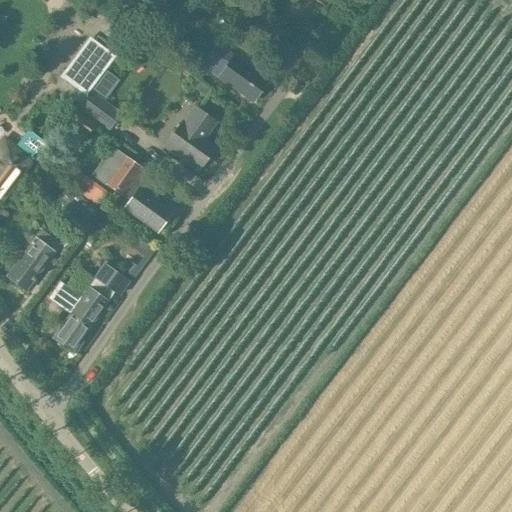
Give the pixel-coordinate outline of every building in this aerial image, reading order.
[(121,34),(109,51),(116,56),(128,38),(121,34)] [(89,38),(60,78),(85,97),(115,58),(89,38)] [(200,65),(219,78),(252,103),(267,83),(233,58),(228,54),(223,60),(212,52),(200,65)] [(78,92),(71,101),(77,106),(85,97),(78,92)] [(85,97),(77,106),(80,108),(80,109),(109,130),(119,114),(91,93),(87,99),(85,97)] [(181,122),(164,147),(198,171),(215,147),(206,140),(216,124),(192,107),(181,122)] [(0,204),(35,158),(37,160),(48,145),(27,130),(11,152),(5,147),(0,153),(0,204)] [(96,176),(107,185),(123,196),(126,199),(121,206),(124,209),(157,233),(172,212),(141,190),(150,176),(142,170),(126,159),(114,150),(96,176)] [(49,173),(39,185),(47,192),(57,179),(49,173)] [(75,193),(61,211),(83,228),(97,210),(75,193)] [(6,277),(26,291),(53,253),(34,239),(6,277)] [(61,282),(49,298),(70,314),(53,338),(73,352),(77,354),(85,342),(81,339),(100,312),(114,293),(119,296),(129,281),(105,264),(95,278),(94,278),(81,297),(61,282)]
